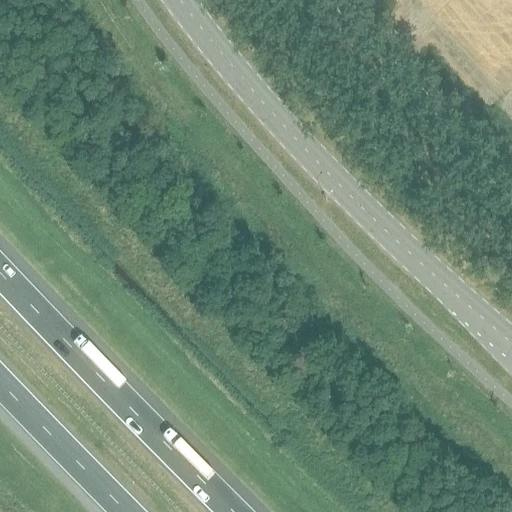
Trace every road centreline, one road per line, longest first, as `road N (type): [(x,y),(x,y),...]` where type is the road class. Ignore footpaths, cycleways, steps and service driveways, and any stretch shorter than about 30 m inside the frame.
road 1 (unclassified): [(511,349),(333,179),(179,0)]
road 2 (motorway): [(234,511),(0,273)]
road 3 (unclassified): [(511,188),(335,0)]
road 4 (motorway): [(0,387),(122,511)]
